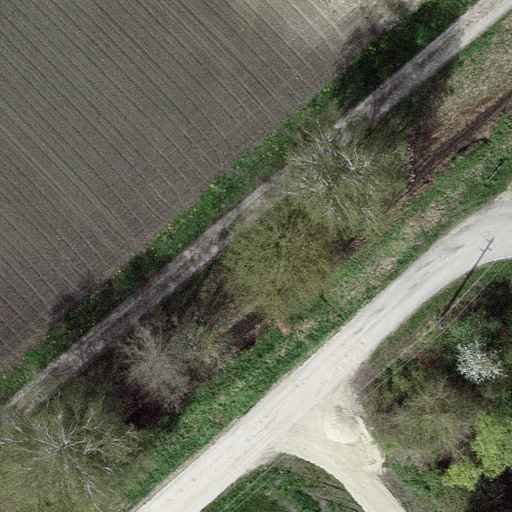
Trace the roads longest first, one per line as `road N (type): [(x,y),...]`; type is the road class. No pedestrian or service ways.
road 1 (track): [(496,0),(0,425)]
road 2 (track): [(284,401),(511,210)]
road 3 (unclassified): [(157,511),(284,401)]
road 4 (track): [(284,401),(373,511)]
